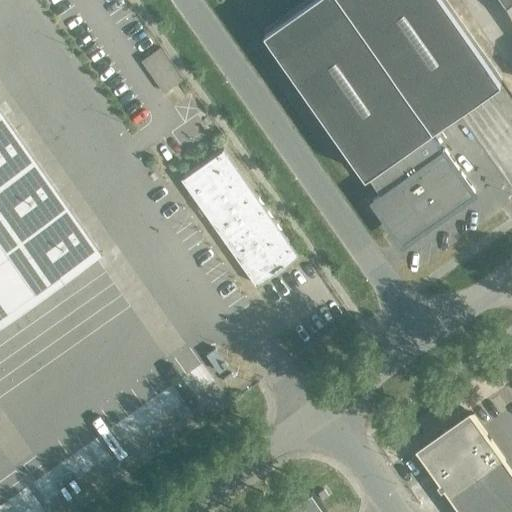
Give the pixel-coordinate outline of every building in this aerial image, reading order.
[(306,0),(264,30),(380,194),(373,198),(395,230),(396,229),(396,228),(414,231),(413,232),(414,233),(475,190),(445,148),(443,149),(430,129),(502,79),(446,0),(306,0)] [(511,0),(503,0),(511,12),(511,0)] [(0,325),(101,254),(0,110),(0,325)] [(223,149),(181,179),(256,285),(260,282),(265,280),(274,275),(282,269),(290,262),(298,255),(223,149)] [(511,511),(511,467),(474,414),(420,452),(462,511),(511,511)] [(323,511),(311,494),(301,502),(307,511),(323,511)] [(307,511),(301,502),(290,509),(291,511),(307,511)]
